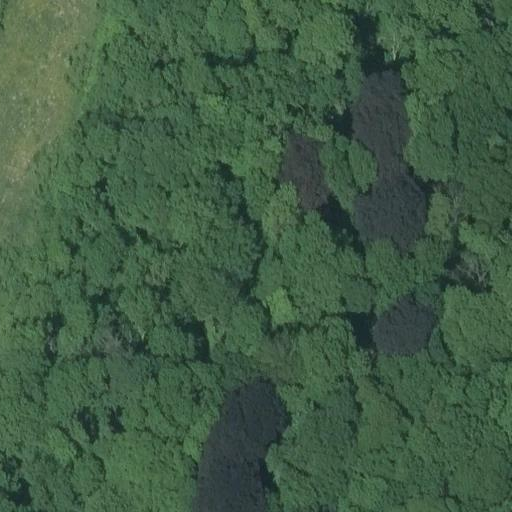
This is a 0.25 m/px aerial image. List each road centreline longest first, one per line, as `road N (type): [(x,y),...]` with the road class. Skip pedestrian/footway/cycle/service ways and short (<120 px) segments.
road 1 (track): [(292,23),(445,81)]
road 2 (track): [(264,37),(246,115),(251,195)]
